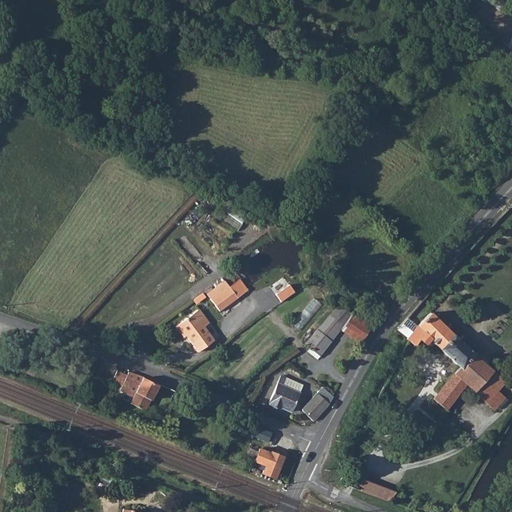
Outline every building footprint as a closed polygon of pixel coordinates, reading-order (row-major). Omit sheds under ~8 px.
[(230,286),(212,299),(219,309),(225,304),(237,296),(230,286)] [(314,298),(296,325),(304,330),(322,303),(314,298)] [(306,340),(304,342),(319,354),(332,338),(337,331),(352,313),(351,312),(339,303),(324,320),(306,340)] [(352,313),(337,331),(360,344),(375,321),(355,308),(351,312),(352,313)] [(199,309),(175,325),(182,335),(186,332),(189,336),(187,337),(196,350),(213,339),(203,326),(208,322),(208,321),(199,309)] [(405,319),(396,329),(407,336),(405,339),(407,340),(413,345),(418,338),(425,344),(429,338),(458,365),(432,398),(445,409),(465,384),(493,408),(504,397),(496,390),(505,381),(461,343),(451,334),(430,312),(418,323),(414,328),(405,319)] [(127,370),(122,384),(121,387),(120,389),(132,396),(130,402),(145,409),(157,384),(156,383),(142,376),(127,370)] [(277,382),(268,402),(280,407),(281,406),(290,410),(294,402),(298,391),(277,382)] [(320,386),(316,392),(329,402),(333,395),(320,386)] [(302,409),(313,419),(315,418),(329,402),(316,392),(304,407),(302,409)] [(271,450),(263,470),(276,475),(284,455),(271,450)] [(361,478),(358,489),(389,501),(395,492),(385,488),(361,478)]
